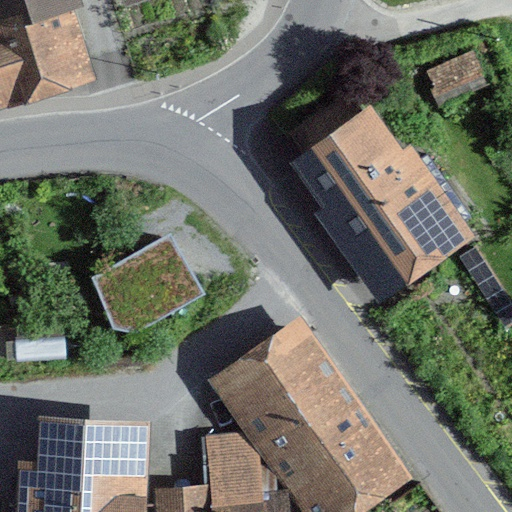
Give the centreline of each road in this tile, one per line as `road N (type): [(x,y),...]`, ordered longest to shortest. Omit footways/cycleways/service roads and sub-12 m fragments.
road 1 (unclassified): [(166,145),(218,177),(257,215),(484,511)]
road 2 (residential): [(313,24),(392,32),(511,0)]
road 3 (unclassified): [(313,24),(274,71),(166,145)]
road 4 (unclassified): [(0,156),(166,145)]
